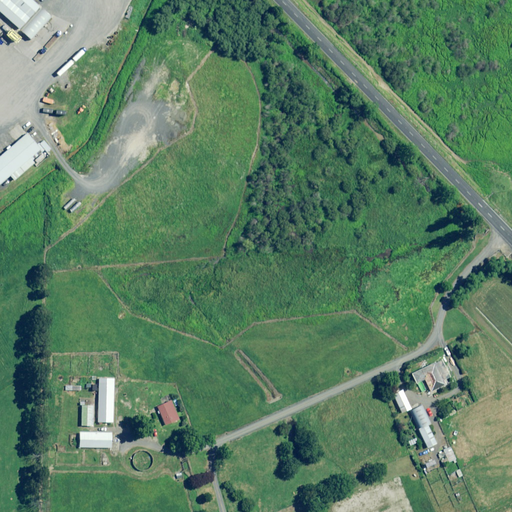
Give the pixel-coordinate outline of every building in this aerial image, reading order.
[(0,0),(0,12),(19,29),(41,5),(35,0),(0,0)] [(51,19),(41,9),(23,29),(33,38),(51,19)] [(20,131),(0,150),(0,176),(1,176),(6,180),(38,150),(20,131)] [(51,149),(44,141),(40,144),(46,153),(51,149)] [(447,372),(441,360),(412,374),(416,383),(424,379),(431,393),(445,386),(440,375),(447,372)] [(113,423),(114,379),(99,378),(98,422),(113,423)] [(79,386),(79,379),(71,379),(71,386),(65,386),(65,390),(77,391),(81,391),(81,386),(79,386)] [(411,409),(402,391),(393,395),(402,413),(411,409)] [(179,419),(171,401),(157,407),(165,425),(179,419)] [(430,424),(422,405),(411,410),(420,428),(418,429),(427,449),(436,444),(427,425),(430,424)] [(94,406),(82,406),(81,426),(94,426),(94,406)] [(111,448),(111,433),(79,432),(79,448),(111,448)] [(456,460),(451,447),(443,450),(448,463),(456,460)]
